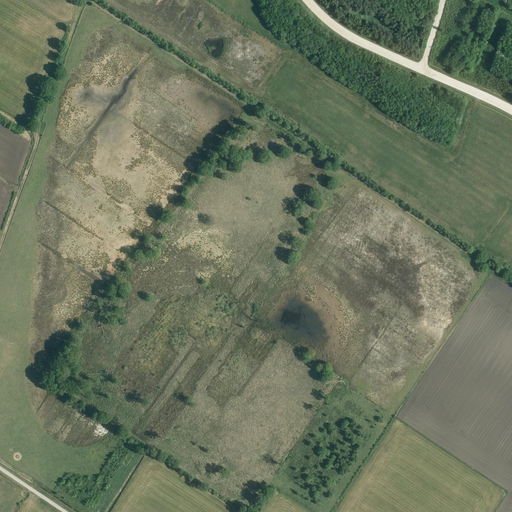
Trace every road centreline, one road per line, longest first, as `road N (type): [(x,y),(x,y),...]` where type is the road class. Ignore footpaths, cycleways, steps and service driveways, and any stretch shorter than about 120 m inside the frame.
road 1 (track): [(511,282),(89,0)]
road 2 (track): [(0,247),(82,0)]
road 3 (track): [(511,110),(343,32),(307,0)]
